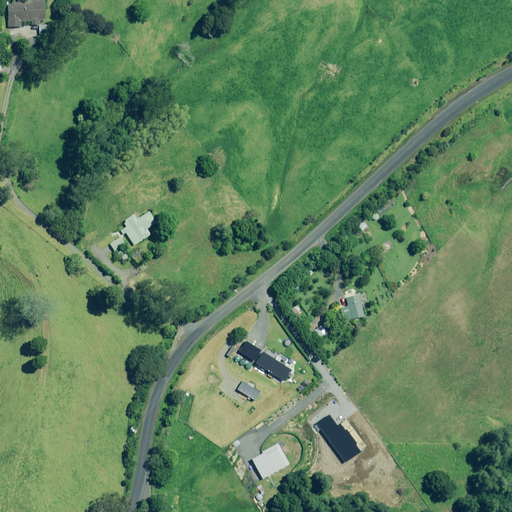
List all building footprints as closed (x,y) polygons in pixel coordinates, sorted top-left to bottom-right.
[(44,20),(43,0),(10,0),(11,4),(6,4),(7,27),(20,26),(20,21),(30,21),(30,25),(38,24),(38,21),(44,20)] [(48,36),(48,25),(37,25),(38,36),(48,36)] [(155,222),(147,212),(136,220),(132,214),(122,221),(126,227),(119,231),(121,235),(124,233),(133,246),(149,234),(145,229),(155,222)] [(363,221),(356,226),(361,231),(367,227),(363,221)] [(123,243),(119,237),(109,244),(113,250),(123,243)] [(363,316),(359,302),(365,301),(363,294),(357,295),(344,299),(350,319),(363,316)] [(295,306),(291,309),(296,316),(300,313),(295,306)] [(328,333),(322,325),(314,331),(319,338),(328,333)]
